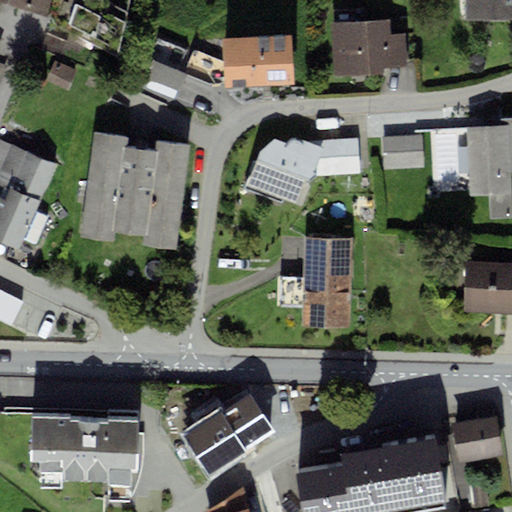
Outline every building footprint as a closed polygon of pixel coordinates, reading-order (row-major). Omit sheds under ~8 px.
[(0,0),(0,4),(50,21),(56,0),(0,0)] [(128,13),(101,0),(56,0),(50,21),(117,57),(128,13)] [(511,0),(448,0),(449,5),(467,4),(468,25),(511,24),(511,0)] [(392,23),(333,27),(337,81),(386,78),(385,72),(408,70),(406,38),(393,39),(392,23)] [(292,36),(226,40),(229,92),(295,89),(292,36)] [(192,76),(154,60),(141,91),(179,107),(192,76)] [(511,128),(466,132),(472,196),(490,194),(493,222),(511,219),(511,193),(510,173),(511,172),(511,128)] [(129,139),(95,134),(81,238),(115,242),(117,233),(142,236),(141,246),(178,251),(191,147),(158,143),(156,152),(128,148),(129,139)] [(287,144),(275,138),(260,151),(245,186),(303,206),(312,174),(318,159),(287,144)] [(359,139),(320,140),(319,145),(304,140),(303,144),(291,138),(287,144),(318,159),(312,174),(317,176),(361,173),(359,139)] [(424,139),(385,141),(387,173),(426,171),(424,139)] [(58,166),(2,142),(0,147),(0,184),(7,188),(0,203),(0,243),(21,253),(58,166)] [(356,242),(309,241),(308,282),(299,282),(299,302),(305,303),(304,329),(354,331),(356,242)] [(511,268),(463,269),(463,314),(511,314),(511,268)] [(250,395),(185,436),(207,471),(272,430),(250,395)] [(140,418),(31,416),(31,458),(41,458),(41,482),(139,483),(140,418)] [(495,423),(452,431),(458,463),(501,455),(495,423)] [(435,454),(301,479),(307,511),(427,511),(445,509),(435,454)]
